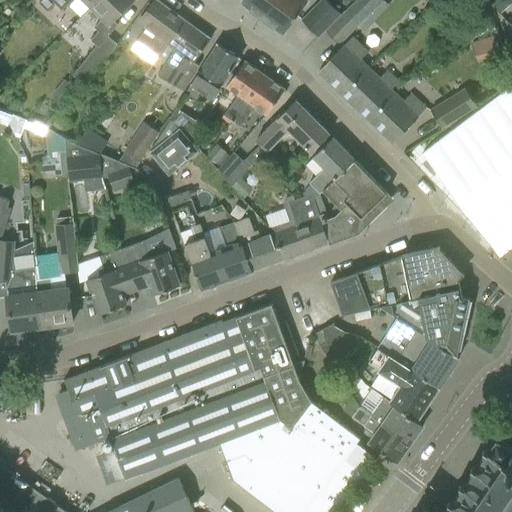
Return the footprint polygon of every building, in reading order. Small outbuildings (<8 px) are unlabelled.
[(73,0),(84,0),(91,6),(96,0),(41,0),(39,3),(47,11),(55,3),(61,10),(73,0)] [(96,0),(91,6),(102,18),(94,27),(98,31),(90,40),(99,47),(117,24),(114,21),(134,0),(96,0)] [(156,56),(167,44),(183,20),(183,19),(157,0),(155,0),(139,23),(147,29),(138,41),(156,56)] [(263,17),(276,0),(243,0),(242,2),(263,17)] [(276,0),(263,17),(284,33),(296,17),(306,2),(303,0),(276,0)] [(317,39),(339,16),(323,0),(321,0),(300,21),(317,39)] [(381,0),(356,0),(344,13),(358,27),(382,1),(381,0)] [(511,0),(497,0),(493,5),(501,13),(511,2),(511,0)] [(183,20),(167,44),(173,51),(159,74),(184,89),(196,65),(192,62),(199,55),(210,39),(183,19),(183,20)] [(344,45),(321,68),(319,71),(344,95),(369,69),(360,60),(368,52),(352,37),(345,45),(344,45)] [(191,85),(186,93),(195,99),(200,90),(214,99),(240,57),(224,47),(219,44),(217,43),(191,85)] [(103,61),(91,52),(72,75),(84,84),(103,61)] [(264,74),(244,61),(233,77),(225,88),(238,97),(224,116),(232,122),(264,74)] [(379,78),(369,69),(344,95),(368,119),(394,93),(391,90),(399,82),(387,70),(379,78)] [(285,89),(264,74),(232,122),(241,128),(255,107),(266,115),(273,106),(285,89)] [(64,81),(53,95),(63,102),(74,88),(64,81)] [(511,85),(422,154),(472,221),(499,257),(511,247),(511,85)] [(476,108),(464,88),(429,109),(442,128),(476,108)] [(368,119),(393,143),(419,116),(418,116),(426,108),(411,93),(403,101),(394,93),(368,119)] [(262,143),(243,162),(249,168),(268,149),(269,150),(289,130),(312,152),(315,148),(329,134),(295,100),(281,114),(258,139),(262,143)] [(190,139),(201,124),(175,108),(170,118),(190,139)] [(0,124),(20,133),(23,127),(43,136),(46,129),(12,114),(11,117),(0,112),(0,124)] [(124,152),(118,161),(136,169),(140,163),(160,133),(145,122),(124,152)] [(89,129),(76,144),(100,154),(108,142),(89,129)] [(149,154),(168,177),(196,154),(179,131),(149,154)] [(202,133),(195,144),(205,151),(212,140),(202,133)] [(309,186),(305,191),(310,195),(311,195),(311,196),(315,199),(319,195),(321,193),(354,159),(350,155),(333,137),(311,158),(324,169),(308,186),(309,186)] [(76,144),(65,140),(66,151),(69,174),(70,182),(103,178),(101,173),(100,154),(76,144)] [(218,146),(207,158),(215,165),(226,153),(218,146)] [(55,176),(69,174),(66,151),(53,152),(53,157),(42,159),(44,173),(54,171),(55,176)] [(249,168),(243,162),(234,153),(215,172),(231,187),(239,178),(249,168)] [(138,170),(100,154),(101,173),(103,178),(118,177),(123,189),(136,184),(135,183),(145,180),(138,170)] [(323,214),(319,216),(329,244),(329,245),(358,234),(386,207),(380,201),(387,194),(373,179),(354,159),(321,193),(339,211),(335,218),(326,220),(323,214)] [(239,178),(231,187),(240,196),(249,187),(239,178)] [(188,191),(171,197),(175,205),(191,200),(188,191)] [(293,196),(286,198),(283,204),(288,221),(272,227),(274,233),(284,261),(328,244),(311,196),(311,195),(310,195),(298,199),(294,200),(293,196)] [(0,226),(6,210),(9,200),(0,196),(0,226)] [(58,253),(35,256),(36,272),(36,276),(37,282),(42,327),(58,324),(61,327),(68,326),(70,323),(73,322),(68,287),(66,288),(64,272),(78,270),(74,240),(73,218),(56,220),(57,243),(58,253)] [(235,223),(252,272),(284,261),(274,233),(260,238),(258,232),(254,233),(248,218),(235,223)] [(208,253),(219,284),(252,272),(235,223),(219,229),(226,247),(210,252),(208,253)] [(185,245),(202,291),(219,284),(208,253),(210,252),(200,224),(190,228),(195,241),(185,245)] [(143,241),(121,249),(132,279),(145,274),(152,295),(156,294),(159,295),(165,293),(166,290),(179,286),(167,251),(154,255),(153,251),(147,253),(143,241)] [(0,249),(0,281),(7,281),(8,288),(6,288),(7,295),(7,296),(11,331),(14,330),(14,334),(28,331),(27,329),(42,327),(37,282),(36,276),(36,272),(35,256),(34,243),(15,251),(0,249)] [(440,248),(439,247),(437,246),(402,255),(400,256),(330,283),(342,315),(354,313),(369,309),(460,288),(458,278),(461,275),(438,250),(440,248)] [(119,284),(132,279),(121,249),(99,256),(103,268),(98,270),(99,275),(87,280),(99,314),(112,309),(115,311),(121,309),(123,306),(126,305),(119,284)] [(460,288),(382,306),(397,316),(457,356),(458,350),(456,350),(468,299),(462,298),(460,288)] [(221,320),(64,380),(75,408),(66,412),(80,449),(112,438),(126,478),(219,444),(311,401),(312,401),(300,380),(304,361),(294,364),(292,359),(299,356),(295,345),(288,347),(284,336),(291,334),(286,321),(279,324),(272,304),(222,322),(221,320)] [(369,309),(354,313),(355,321),(371,318),(369,309)] [(406,367),(439,388),(459,357),(457,356),(397,316),(377,347),(377,348),(389,355),(406,367)] [(333,326),(323,330),(323,338),(344,359),(365,340),(333,326)] [(326,341),(319,346),(351,393),(361,379),(326,341)] [(389,402),(417,421),(439,388),(406,367),(389,355),(377,348),(369,360),(381,367),(402,381),(389,402)] [(372,390),(359,408),(409,444),(423,425),(417,421),(389,402),(372,390)] [(352,397),(342,411),(352,418),(359,408),(352,397)] [(311,401),(219,444),(233,480),(274,511),(335,511),(353,489),(376,458),(357,444),(361,439),(311,401)] [(409,444),(359,408),(352,418),(375,434),(369,443),(396,462),(409,444)] [(511,511),(511,448),(495,436),(486,448),(484,447),(483,449),(486,451),(444,511),(433,504),(430,510),(423,505),(418,511),(511,511)] [(187,511),(193,509),(178,478),(107,511),(67,511),(0,463),(0,503),(12,511),(187,511)]
